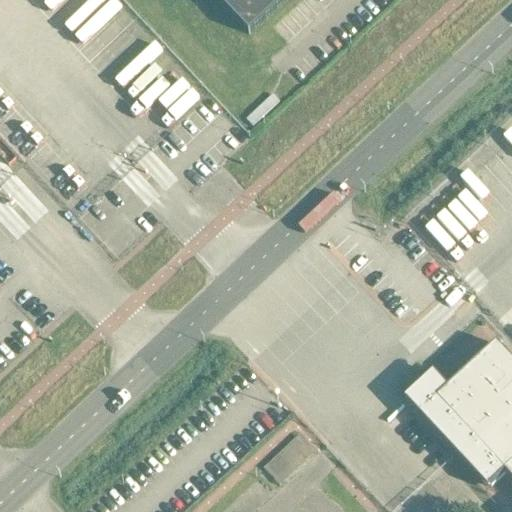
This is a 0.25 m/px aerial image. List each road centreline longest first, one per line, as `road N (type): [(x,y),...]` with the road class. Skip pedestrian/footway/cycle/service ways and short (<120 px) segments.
road 1 (unclassified): [(0,507),(511,27)]
road 2 (unknown): [(0,8),(251,274)]
road 3 (unknown): [(164,355),(135,307),(0,172)]
